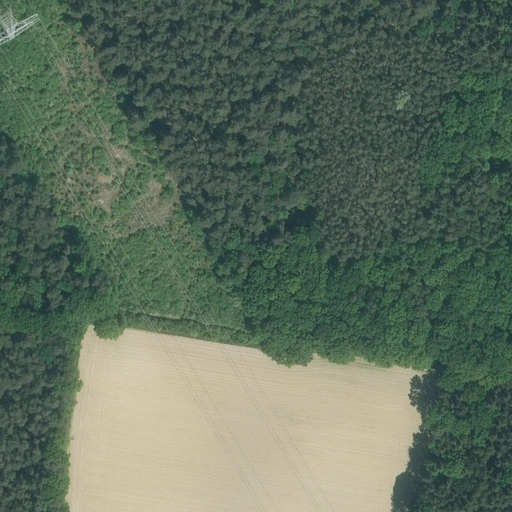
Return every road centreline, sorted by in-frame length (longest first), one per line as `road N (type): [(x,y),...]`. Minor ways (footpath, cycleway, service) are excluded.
road 1 (track): [(308,332),(431,353),(481,354),(511,344)]
road 2 (track): [(60,511),(79,309)]
